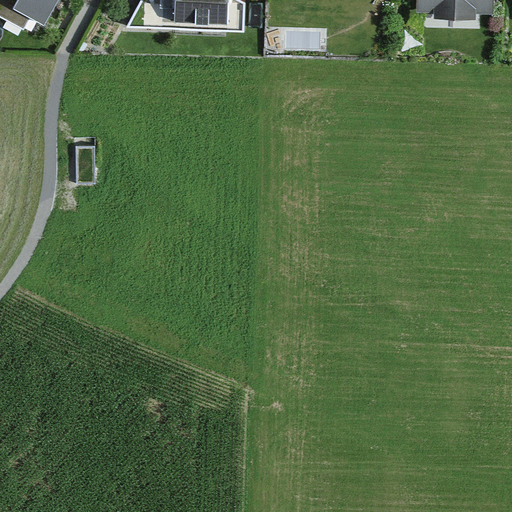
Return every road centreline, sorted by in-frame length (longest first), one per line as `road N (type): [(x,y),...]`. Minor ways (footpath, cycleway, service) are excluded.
road 1 (primary): [(511,414),(146,259),(0,184)]
road 2 (track): [(0,290),(31,250),(54,196),(63,51),(88,2)]
